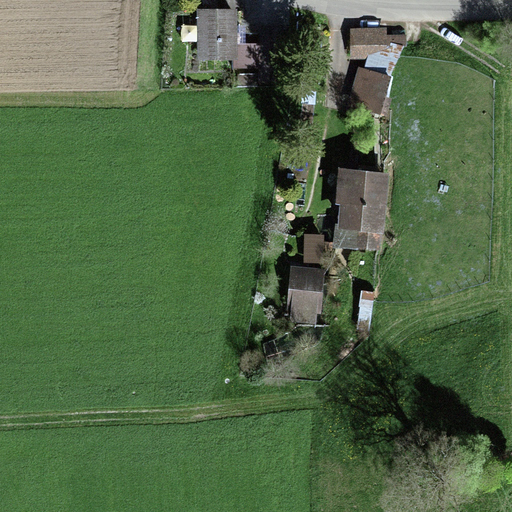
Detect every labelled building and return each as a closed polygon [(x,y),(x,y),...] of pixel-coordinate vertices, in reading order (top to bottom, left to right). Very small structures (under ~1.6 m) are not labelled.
[(238,5),(197,5),(197,57),(231,57),(231,66),(258,66),(260,66),(260,41),(259,41),(243,41),(243,25),(238,25),(238,5)] [(260,66),(258,66),(258,78),(275,78),(275,27),(259,27),(259,41),(260,41),(260,66)] [(405,29),(350,29),(350,59),(389,59),(389,44),(405,44),(405,29)] [(386,95),(392,74),(359,64),(348,103),(387,114),(392,97),(386,95)] [(257,85),(256,72),(234,72),(234,85),(257,85)] [(390,169),(339,163),(335,199),(339,200),(337,215),(335,215),(332,244),(380,249),(390,169)] [(323,231),(305,230),(304,260),(322,261),(323,231)] [(324,266),(289,264),(286,320),(316,322),(316,313),(321,314),(324,266)] [(356,326),(369,328),(374,290),(362,288),(356,326)]
